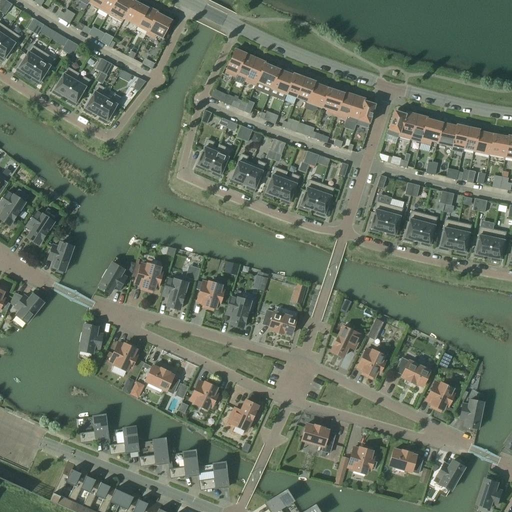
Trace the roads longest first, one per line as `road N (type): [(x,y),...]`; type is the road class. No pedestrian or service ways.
road 1 (residential): [(344,232),(181,175),(199,98),(235,26)]
road 2 (residential): [(0,72),(111,140),(156,79),(190,4)]
road 3 (residential): [(219,511),(0,421)]
road 4 (residential): [(99,310),(303,364)]
road 5 (residential): [(99,310),(288,400)]
road 6 (residential): [(288,400),(461,447)]
road 7 (residential): [(303,364),(461,447)]
road 8 (residential): [(344,232),(511,277)]
road 9 (residential): [(235,26),(390,88)]
road 10 (residential): [(344,232),(390,88)]
road 11 (residential): [(303,364),(344,232)]
road 12 (residential): [(390,88),(511,113)]
road 13 (residential): [(240,511),(288,400)]
